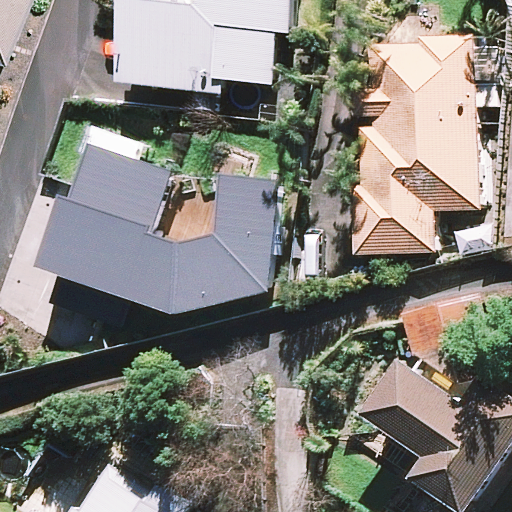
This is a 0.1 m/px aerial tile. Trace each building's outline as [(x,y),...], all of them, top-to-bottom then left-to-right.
[(0,0),(0,53),(19,0),(0,0)] [(303,0),(164,0),(164,6),(141,4),(134,86),(230,94),(231,81),(281,86),(286,33),(301,35),(303,0)] [(483,86),(482,42),(365,43),(368,254),(442,253),(442,210),(485,209),(484,107),(502,107),(502,85),(483,86)] [(467,387),(478,385),(499,354),(488,303),(417,318),(426,359),(467,387)] [(511,395),(496,384),(480,407),(418,366),(382,418),(445,462),(430,483),(470,511),(485,511),(511,473),(511,395)] [(193,511),(196,507),(118,460),(86,511),(193,511)]
